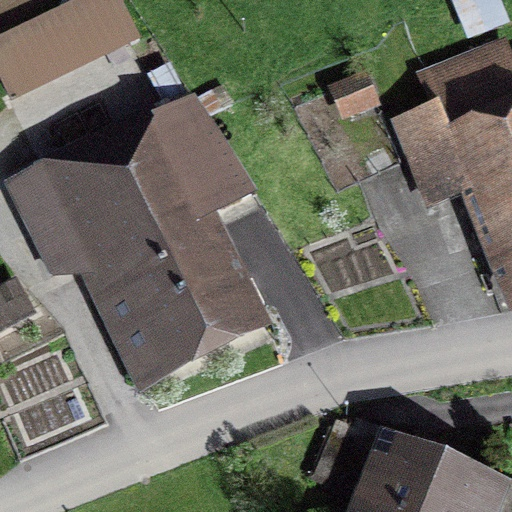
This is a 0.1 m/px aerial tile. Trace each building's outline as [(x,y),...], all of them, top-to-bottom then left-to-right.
[(0,88),(8,104),(142,37),(123,0),(74,0),(0,37),(0,88)] [(511,310),(511,64),(500,33),(417,65),(432,102),(383,121),(420,216),(468,197),(511,310)] [(365,77),(334,93),(348,121),(379,105),(365,77)] [(81,266),(147,392),(277,337),(226,223),(260,199),(195,93),(10,181),(55,276),(81,266)] [(390,449),(364,511),(426,511),(444,471),(390,449)] [(495,511),(503,496),(444,471),(426,511),(495,511)]
